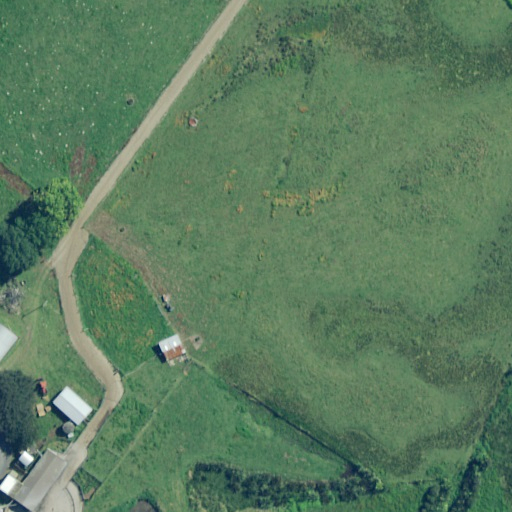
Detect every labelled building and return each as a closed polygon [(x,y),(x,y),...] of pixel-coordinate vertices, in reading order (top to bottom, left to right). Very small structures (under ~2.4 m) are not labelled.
[(0,360),(16,339),(0,326),(0,360)] [(184,354),(176,336),(158,344),(166,362),(184,354)] [(91,410),(66,388),(52,403),(78,426),(91,410)] [(31,511),(65,464),(46,451),(22,485),(8,475),(0,486),(0,490),(30,511),(31,511)] [(32,459),(23,452),(16,460),(26,467),(32,459)]
